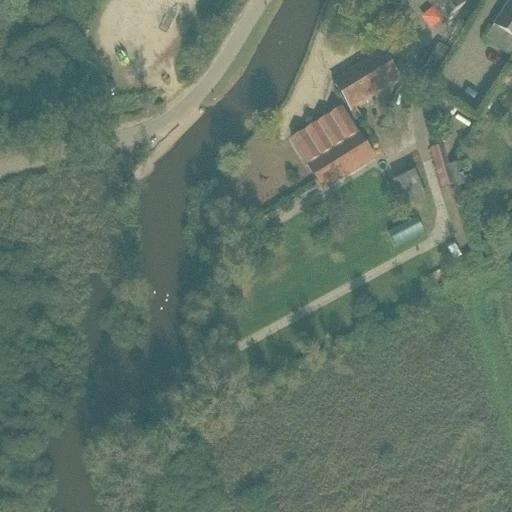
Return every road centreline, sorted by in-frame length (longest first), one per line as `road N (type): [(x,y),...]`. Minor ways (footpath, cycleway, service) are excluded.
road 1 (unclassified): [(0,169),(132,136),(180,109),(218,71),(263,0)]
road 2 (track): [(511,268),(479,293),(472,311),(511,442)]
